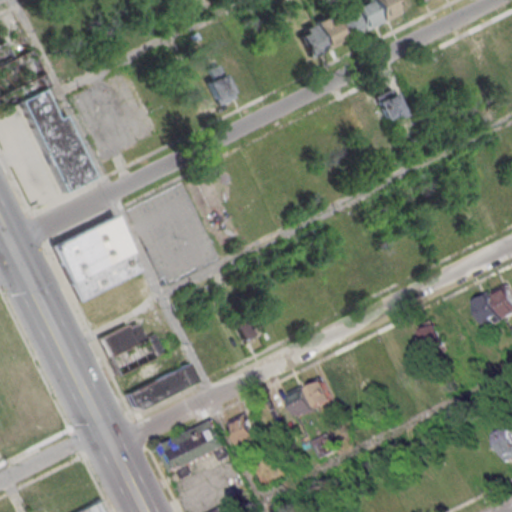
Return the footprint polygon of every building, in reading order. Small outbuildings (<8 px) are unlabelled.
[(366,0),(365,0),(335,16),(346,38),(377,21),(366,0)] [(397,13),(390,0),(372,0),(382,20),(397,13)] [(395,0),(399,9),(422,0),(395,0)] [(341,41),(329,14),(294,30),(306,57),(341,41)] [(511,26),(486,39),(496,61),(511,52),(511,26)] [(0,94),(42,73),(29,47),(10,57),(2,41),(0,42),(0,94)] [(474,71),(490,64),(482,43),(446,57),(457,83),(476,75),(474,71)] [(249,88),(238,62),(219,70),(215,63),(198,70),(212,104),(249,88)] [(353,104),(365,133),(405,117),(393,88),(353,104)] [(62,191),(92,177),(62,115),(55,119),(41,90),(18,101),(62,191)] [(78,300),(139,269),(112,215),(51,245),(78,300)] [(493,290),(474,298),(486,327),(511,316),(511,287),(510,282),(492,289),(493,290)] [(241,340),(256,332),(246,313),(231,321),(241,340)] [(97,338),(106,355),(143,337),(135,322),(125,327),(124,324),(97,338)] [(401,336),(412,362),(447,346),(437,322),(419,330),(418,328),(401,336)] [(152,333),(161,352),(116,375),(106,355),(152,333)] [(116,375),(124,392),(186,361),(177,345),(116,375)] [(195,380),(136,409),(131,407),(124,392),(186,361),(195,380)] [(337,400),(336,398),(353,390),(343,367),(288,392),(299,417),(337,400)] [(232,419),(243,448),(260,441),(250,413),(232,419)] [(230,447),(217,419),(160,444),(173,472),(230,447)] [(511,458),(511,429),(510,425),(493,433),(506,461),(511,458)] [(393,490),(399,501),(411,494),(405,483),(393,490)] [(106,511),(101,501),(75,511),(106,511)]
